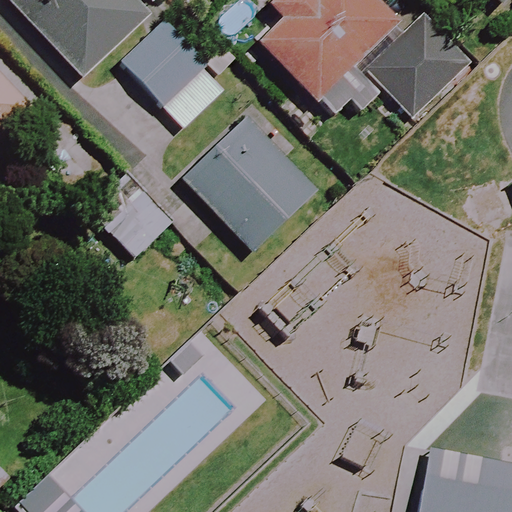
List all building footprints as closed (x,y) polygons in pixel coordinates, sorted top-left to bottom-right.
[(148,24),(126,0),(1,0),(81,86),(148,24)] [(415,122),(471,66),(424,19),(405,0),(378,0),(375,4),(370,0),(275,0),(263,12),(281,29),(260,50),(336,125),(349,112),(360,123),(380,102),(408,130),(415,122)] [(510,0),(490,0),(500,10),(510,0)] [(227,93),(166,28),(122,69),(183,134),(227,93)] [(0,139),(32,109),(0,75),(0,139)] [(281,159),(292,149),(260,116),(250,126),(240,116),(176,176),(251,256),(315,196),(281,159)] [(167,230),(136,196),(101,229),(133,263),(167,230)] [(298,280),(261,315),(288,343),(324,308),(298,280)] [(131,511),(238,412),(203,374),(65,504),(72,511),(131,511)] [(511,511),(511,509),(399,488),(394,511),(511,511)]
